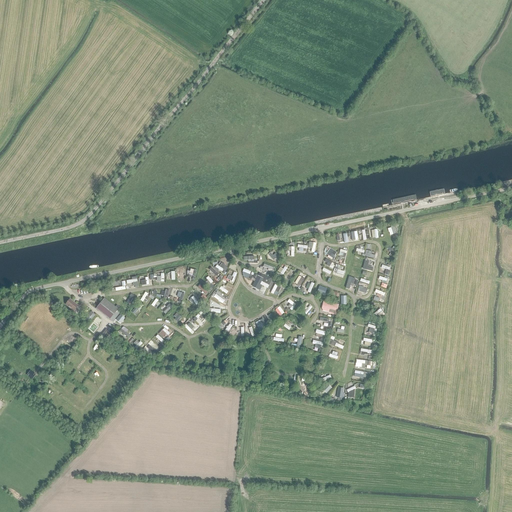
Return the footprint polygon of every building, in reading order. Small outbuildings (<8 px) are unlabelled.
[(444,189),(420,194),(421,200),(445,195),(444,189)] [(390,200),(392,206),(416,201),(415,195),(390,200)] [(395,237),(397,236),(396,226),(389,227),(390,235),(395,234),(395,237)] [(325,252),(335,259),(339,253),(329,246),(325,252)] [(340,256),(347,257),(348,250),(341,249),(340,256)] [(272,252),(269,254),(275,260),(280,256),(277,253),(274,255),(272,252)] [(364,269),(374,271),(375,267),(369,266),(370,258),(366,257),(364,269)] [(328,263),(327,265),(333,268),(336,263),(327,259),(325,261),(328,263)] [(216,267),(222,271),(227,265),(223,263),(221,266),(218,264),(216,267)] [(344,276),(345,271),(338,269),(339,265),(337,265),(334,273),(344,276)] [(390,275),(392,267),(383,265),(382,268),(387,269),(386,274),(390,275)] [(212,267),(210,269),(217,277),(219,274),(212,267)] [(243,275),(250,277),(252,271),(245,268),(243,275)] [(290,271),(285,278),(291,282),(295,274),(290,271)] [(235,272),(233,276),(230,274),(228,277),(226,276),(224,278),(233,283),(238,273),(235,272)] [(273,279),(260,273),(259,275),(253,272),(252,274),(255,275),(254,277),(257,278),(253,286),(261,290),(263,285),(269,288),(273,279)] [(158,281),(165,282),(165,273),(162,273),(162,276),(158,276),(158,274),(151,274),(151,280),(155,280),(155,278),(158,278),(158,281)] [(296,284),(302,286),(305,277),(299,275),(296,284)] [(355,283),(357,278),(349,276),(347,288),(350,289),(352,282),(355,283)] [(132,286),(132,288),(140,287),(138,277),(127,278),(128,283),(135,282),(135,285),(132,286)] [(142,281),(143,285),(150,284),(149,277),(146,277),(147,280),(142,281)] [(206,294),(209,291),(201,284),(199,287),(206,294)] [(272,293),(278,296),(282,287),(276,284),(272,293)] [(228,294),(230,291),(222,286),(220,289),(228,294)] [(316,294),(319,295),(320,294),(324,296),(327,289),(319,286),(316,294)] [(146,291),(141,300),(144,302),(149,293),(146,291)] [(130,295),(131,297),(127,302),(132,306),(138,298),(132,293),(130,295)] [(190,299),(197,306),(203,301),(201,299),(199,301),(194,296),(190,299)] [(107,301),(104,298),(96,309),(99,311),(100,310),(108,316),(107,317),(110,320),(119,307),(117,305),(114,308),(106,302),(107,301)] [(70,299),(65,305),(73,311),(75,313),(78,310),(75,308),(78,306),(70,299)] [(172,302),(167,307),(168,308),(164,312),(166,314),(175,305),(172,302)] [(138,303),(132,312),(136,314),(142,306),(138,303)] [(326,304),(325,308),(331,309),(330,312),(336,313),(337,306),(326,304)] [(281,316),(286,313),(281,306),(276,309),(281,316)] [(375,314),(377,316),(379,315),(382,318),(386,314),(381,308),(375,314)] [(86,318),(90,321),(95,315),(91,311),(86,318)] [(201,311),(194,319),(201,325),(208,317),(201,311)] [(116,320),(120,323),(124,318),(120,315),(116,320)] [(292,327),(290,326),(291,324),(296,326),(298,324),(289,319),(284,327),(290,330),(292,327)] [(256,322),(261,332),(266,330),(261,320),(256,322)] [(185,327),(191,332),(196,327),(190,322),(185,327)] [(369,324),(368,327),(371,327),(369,332),(374,334),(377,326),(369,324)] [(160,334),(165,338),(170,332),(165,328),(160,334)] [(100,336),(107,341),(113,335),(106,329),(100,336)] [(122,333),(130,338),(132,335),(124,330),(122,333)] [(163,343),(166,340),(159,334),(156,337),(163,343)] [(334,342),(337,343),(335,346),(344,349),(345,346),(340,344),(341,341),(335,338),(334,342)] [(141,341),(135,347),(138,349),(144,343),(141,341)] [(152,352),(157,347),(152,343),(147,348),(152,352)] [(32,379),(36,375),(30,370),(26,375),(32,379)] [(303,378),(302,384),(308,385),(308,386),(312,387),(312,379),(303,378)] [(328,393),(333,387),(328,383),(323,389),(328,393)]
